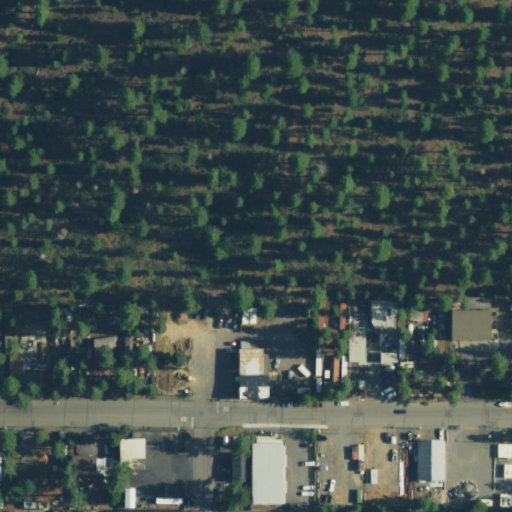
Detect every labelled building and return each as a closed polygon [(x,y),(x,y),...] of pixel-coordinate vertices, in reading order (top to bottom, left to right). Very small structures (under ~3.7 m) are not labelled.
[(464,309),(486,309),(486,297),(464,297),(464,309)] [(369,328),(391,328),(391,300),(369,299),(369,328)] [(254,323),(254,307),(240,307),(240,323),(254,323)] [(488,309),(449,310),(449,340),(489,339),(488,309)] [(346,362),(363,361),(363,327),(346,327),(346,362)] [(92,349),(113,348),(112,337),(92,337),(92,349)] [(266,397),(266,385),(275,385),(275,374),(266,374),(266,348),(236,348),(236,397),(266,397)] [(378,363),(395,362),(394,352),(378,352),(378,363)] [(20,354),(7,354),(7,370),(21,370),(20,354)] [(142,438),(117,438),(117,467),(143,467),(142,438)] [(415,439),(414,480),(442,481),(443,440),(415,439)] [(283,504),(283,443),(250,442),(249,503),(283,504)] [(511,443),(496,443),(495,457),(511,456),(511,443)] [(229,480),(247,480),(247,453),(230,453),(229,480)] [(94,456),(69,455),(69,473),(93,474),(94,456)] [(9,458),(9,477),(31,478),(31,458),(9,458)] [(501,477),(511,477),(511,463),(501,464),(501,477)] [(132,488),(122,488),(122,507),(132,507),(132,488)]
